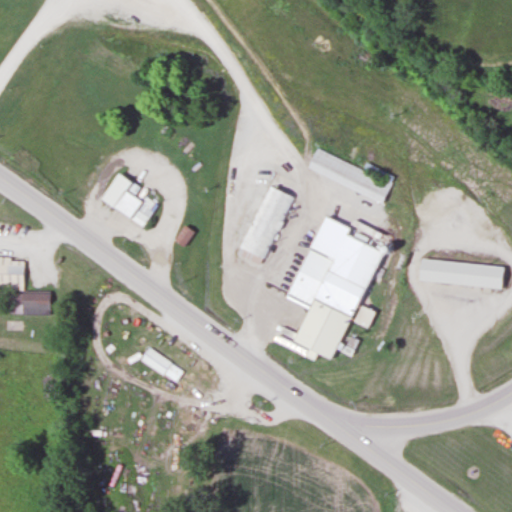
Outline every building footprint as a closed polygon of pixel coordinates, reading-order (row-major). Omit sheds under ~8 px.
[(391,177),(373,169),(371,173),(312,149),(303,171),(381,202),(391,177)] [(140,188),(114,172),(97,199),(111,208),(121,193),(135,202),(125,217),(141,228),(156,205),(137,193),(140,188)] [(266,187),(235,255),(261,267),(293,199),(266,187)] [(284,299),(305,308),(290,343),(331,361),(378,250),(342,235),(340,240),(329,235),(320,256),(305,249),(284,299)] [(2,313),(48,313),(49,291),(25,291),(25,257),(0,256),(0,282),(2,283),(2,313)] [(501,289),(503,267),(417,259),(415,282),(501,289)] [(373,314),(359,307),(351,322),(365,329),(373,314)] [(180,371),(147,347),(138,358),(172,383),(180,371)] [(158,400),(141,388),(133,399),(150,411),(158,400)] [(182,417),(165,405),(157,416),(175,428),(182,417)]
